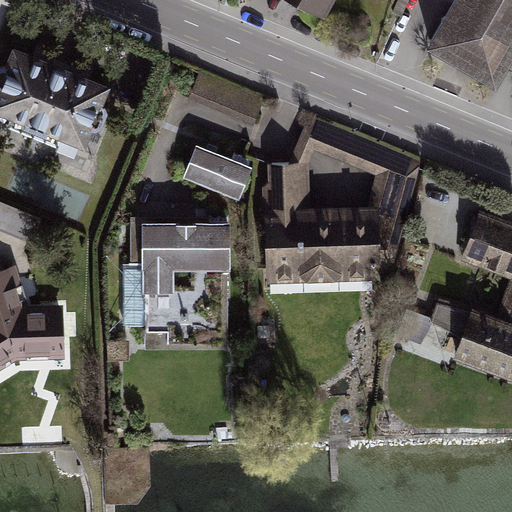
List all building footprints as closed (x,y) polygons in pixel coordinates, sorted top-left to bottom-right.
[(511,0),(455,0),(433,37),(500,78),(511,57),(511,0)] [(109,75),(4,33),(0,42),(0,112),(81,145),(109,75)] [(264,96),(200,69),(190,95),(254,121),(264,96)] [(296,149),(263,151),(268,282),(380,275),(376,197),(310,199),(309,145),(379,172),(375,184),(410,198),(421,158),(310,113),(296,149)] [(250,156),(196,135),(183,168),(236,190),(250,156)] [(0,222),(23,224),(23,212),(7,211),(8,202),(0,201),(0,222)] [(511,219),(481,208),(461,262),(476,268),(445,349),(511,374),(511,219)] [(228,220),(140,220),(140,351),(228,352),(228,220)] [(14,266),(0,268),(0,373),(67,361),(56,300),(22,307),(14,266)]
